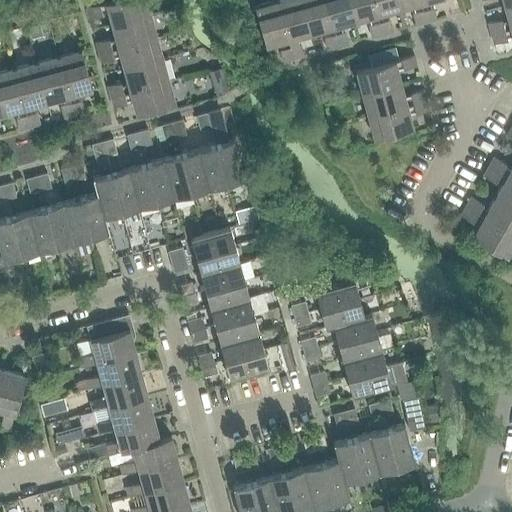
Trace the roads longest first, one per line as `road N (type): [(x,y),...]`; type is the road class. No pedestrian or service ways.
road 1 (residential): [(0,323),(159,280),(223,511)]
road 2 (residential): [(511,276),(415,219),(472,119),(461,83)]
